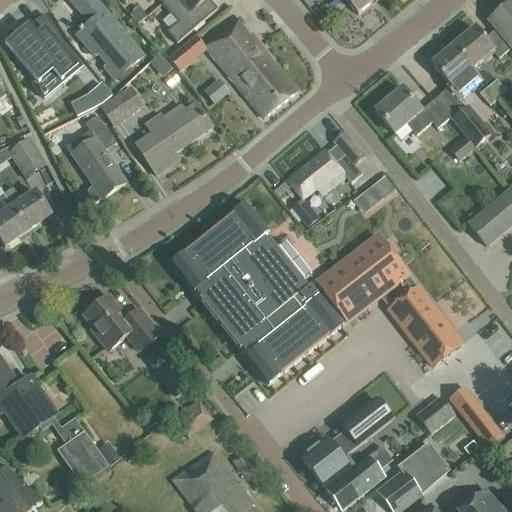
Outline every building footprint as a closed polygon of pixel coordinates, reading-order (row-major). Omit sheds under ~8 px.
[(143,59),(92,0),(67,0),(90,27),(76,38),(93,59),(99,54),(110,66),(104,71),(114,83),(143,59)] [(168,0),(162,6),(170,16),(162,24),(169,32),(166,34),(176,46),(217,12),(208,1),(209,0),(168,0)] [(378,1),(377,0),(343,0),(358,17),(378,1)] [(511,5),(488,25),(495,33),(493,35),(508,53),(510,51),(511,54),(511,53),(511,5)] [(148,20),(139,11),(131,18),(139,28),(148,20)] [(277,73),(238,23),(205,48),(263,122),(300,93),(282,70),(277,73)] [(80,67),(65,50),(50,24),(35,37),(30,31),(8,49),(37,84),(37,85),(51,73),(60,84),(80,67)] [(508,53),(493,35),(484,42),(474,31),(453,50),(472,73),(492,56),(498,63),(508,53)] [(181,75),(207,53),(196,39),(169,61),(181,75)] [(482,85),(472,73),(453,50),(431,68),(451,91),(461,103),(482,85)] [(486,90),(497,102),(507,94),(496,81),(486,90)] [(113,129),(144,109),(130,88),(110,102),(99,110),(113,129)] [(99,90),(90,99),(98,111),(99,110),(110,102),(99,90)] [(490,108),(497,102),(486,90),(479,95),(490,108)] [(420,115),(401,92),(374,115),(394,139),(406,129),(416,140),(432,127),(437,133),(449,123),(433,104),(420,115)] [(215,133),(196,107),(186,114),(182,109),(164,121),(161,118),(144,129),(150,138),(135,149),(157,182),(182,165),(178,158),(215,133)] [(464,140),(474,152),(493,137),(469,108),(451,123),(465,139),(464,140)] [(102,204),(125,187),(104,157),(117,148),(98,121),(85,129),(89,134),(65,150),(72,160),(93,190),(87,194),(86,197),(93,207),(96,207),(102,203),(102,204)] [(364,161),(344,137),(333,146),(335,149),(326,157),(323,154),(286,185),(301,203),(315,192),(321,198),(343,180),(349,188),(362,178),(354,169),(364,161)] [(28,140),(0,153),(0,161),(2,165),(11,159),(26,181),(46,168),(28,140)] [(459,164),(474,152),(464,140),(449,153),(459,164)] [(386,180),(375,189),(384,200),(395,191),(386,180)] [(13,190),(2,197),(28,235),(52,218),(35,193),(21,202),(13,190)] [(371,190),(353,201),(367,223),(384,212),(371,190)] [(486,249),(511,227),(511,191),(468,228),(486,249)] [(28,235),(2,197),(0,194),(0,214),(1,216),(0,216),(0,241),(6,250),(28,235)] [(274,205),(260,215),(272,233),(286,223),(274,205)] [(342,329),(337,322),(312,291),(312,290),(309,292),(303,285),(277,252),(269,243),(267,244),(263,239),(268,235),(246,209),(172,268),(194,295),(196,293),(202,301),(200,303),(240,353),(242,351),(249,360),(247,361),(268,388),(342,329)] [(391,312),(390,313),(434,370),(458,351),(457,350),(445,335),(450,332),(418,290),(391,312)] [(127,323),(108,299),(82,320),(92,332),(91,334),(108,355),(127,340),(138,354),(159,338),(139,314),(127,323)] [(0,361),(0,415),(2,418),(5,415),(23,442),(44,427),(54,420),(57,418),(31,381),(20,389),(0,361)] [(176,400),(191,387),(172,363),(156,376),(176,400)] [(489,452),(504,441),(464,390),(450,402),(489,452)] [(430,438),(453,420),(439,401),(416,419),(430,438)] [(346,434),(330,446),(342,461),(347,458),(392,422),(377,402),(342,429),(346,434)] [(187,442),(211,424),(196,404),(172,422),(187,442)] [(108,470),(88,442),(75,422),(62,431),(54,420),(44,427),(47,431),(52,428),(66,447),(61,451),(86,486),(108,470)] [(326,441),(299,463),(315,484),(317,483),(326,493),(356,470),(352,465),(348,469),(342,461),(330,446),(326,441)] [(98,451),(99,451),(109,466),(119,459),(107,444),(101,448),(98,451)] [(402,475),(378,495),(391,511),(402,511),(421,498),(449,474),(428,447),(398,470),(402,475)] [(326,494),(324,495),(336,511),(344,511),(382,482),(377,476),(381,473),(393,463),(382,449),(369,460),(356,470),(326,493),(326,494)] [(247,481),(256,474),(241,456),(233,462),(247,481)] [(251,511),(247,507),(211,457),(171,485),(191,511),(251,511)] [(27,511),(42,502),(4,468),(0,471),(0,483),(11,498),(0,505),(0,511),(27,511)] [(502,511),(485,491),(459,511),(432,511),(430,509),(425,511),(502,511)]
